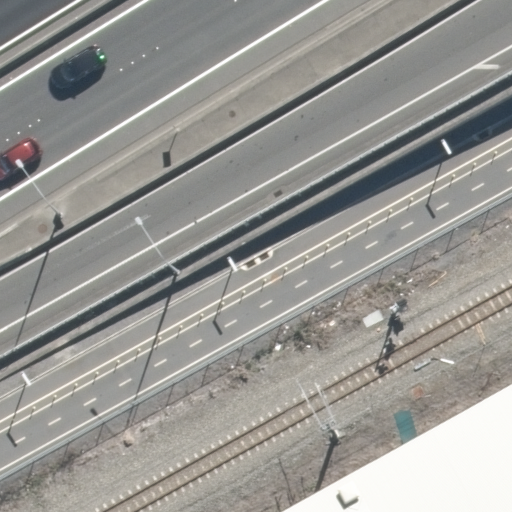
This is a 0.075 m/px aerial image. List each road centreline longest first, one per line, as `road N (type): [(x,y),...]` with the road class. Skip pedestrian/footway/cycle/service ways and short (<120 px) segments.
road 1 (trunk): [(511,25),(0,306)]
road 2 (trunk): [(242,0),(0,145)]
